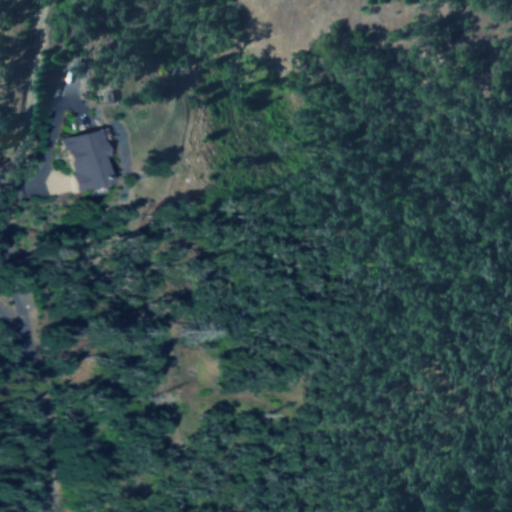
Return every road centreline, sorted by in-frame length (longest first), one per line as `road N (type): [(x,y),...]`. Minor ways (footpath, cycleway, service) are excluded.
road 1 (residential): [(0,200),(26,114),(43,0)]
road 2 (residential): [(32,511),(37,468),(26,359),(0,314)]
